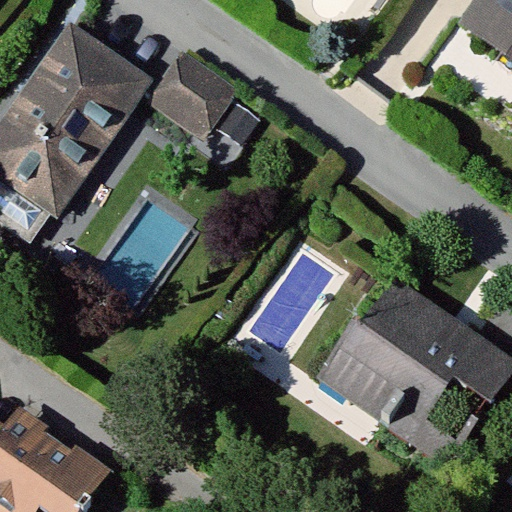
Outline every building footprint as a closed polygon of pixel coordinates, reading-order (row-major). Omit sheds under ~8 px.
[(511,0),(496,0),(478,25),(511,49),(511,0)] [(144,92),(74,42),(0,145),(0,174),(56,215),(144,92)] [(236,98),(189,61),(160,99),(208,135),(236,98)] [(511,381),(511,371),(400,294),(338,383),(454,464),(511,381)] [(64,511),(89,511),(111,481),(27,423),(15,442),(0,431),(0,511),(43,511),(50,502),(64,511)]
